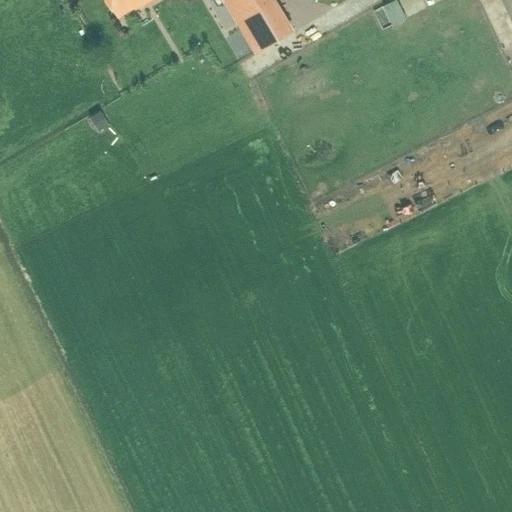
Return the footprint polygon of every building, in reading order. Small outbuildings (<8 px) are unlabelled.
[(133,9),(148,0),(109,0),(119,14),(132,7),(133,9)] [(225,0),(234,14),(256,0),(225,0)] [(292,30),(273,0),(256,0),(234,14),(257,51),(292,30)] [(405,17),(397,0),(383,7),(391,24),(405,17)] [(510,22),(498,0),(463,0),(482,37),(510,22)]
